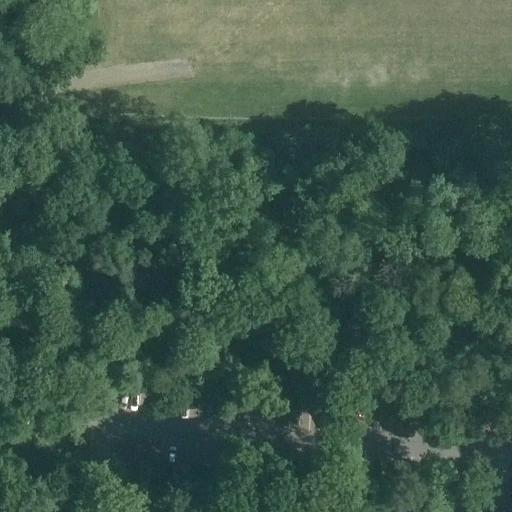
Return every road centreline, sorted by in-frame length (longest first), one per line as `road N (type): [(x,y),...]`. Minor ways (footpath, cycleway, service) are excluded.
road 1 (unknown): [(511,340),(145,340),(0,309)]
road 2 (track): [(0,90),(189,67)]
